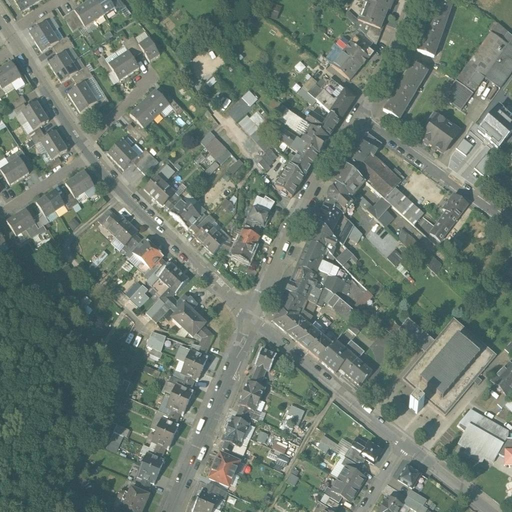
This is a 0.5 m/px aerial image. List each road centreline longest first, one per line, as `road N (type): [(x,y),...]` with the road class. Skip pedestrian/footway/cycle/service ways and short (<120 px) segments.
road 1 (residential): [(251,316),(355,114)]
road 2 (residential): [(251,316),(93,154)]
road 3 (residential): [(171,511),(251,316)]
road 4 (residential): [(251,316),(402,442)]
road 5 (residential): [(511,223),(355,114)]
road 6 (residential): [(355,114),(415,0)]
road 7 (residential): [(85,144),(20,43)]
